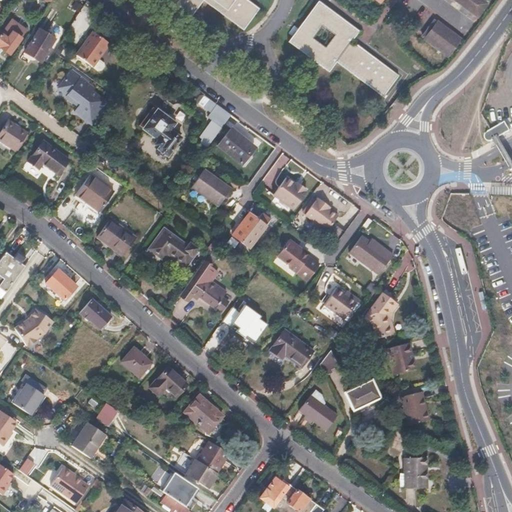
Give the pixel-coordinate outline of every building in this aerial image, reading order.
[(204,0),(203,0),(172,0),(193,15),(204,0)] [(203,0),(204,0),(244,29),(260,9),(248,0),(203,0)] [(484,0),(455,0),(477,16),(488,3),(484,0)] [(359,31),(319,1),(289,41),(330,71),(337,61),(384,95),(399,75),(352,40),(359,31)] [(2,34),(0,32),(0,48),(8,55),(26,30),(12,20),(2,34)] [(427,38),(426,40),(448,56),(461,38),(438,22),(438,23),(435,21),(424,36),(427,38)] [(107,40),(91,28),(72,55),(91,69),(103,53),(100,50),(107,40)] [(55,41),(40,30),(27,51),(43,61),(55,41)] [(67,72),(57,86),(67,94),(66,96),(73,101),(75,99),(80,103),(79,105),(89,113),(99,100),(88,93),(91,90),(67,72)] [(106,105),(99,100),(89,113),(86,118),(91,122),(106,105)] [(215,105),(210,102),(204,110),(209,113),(215,105)] [(79,105),(75,110),(86,118),(89,113),(79,105)] [(230,113),(219,105),(211,115),(223,124),(230,113)] [(155,109),(150,106),(136,124),(140,128),(155,109)] [(155,109),(140,128),(155,139),(159,142),(156,147),(153,151),(154,152),(151,156),(157,161),(160,157),(162,158),(165,153),(167,155),(171,150),(172,151),(173,148),(172,148),(181,137),(178,135),(180,134),(179,133),(179,132),(175,129),(172,129),(171,130),(170,129),(168,131),(167,130),(172,122),(155,109)] [(30,132),(9,119),(0,132),(0,141),(17,152),(30,132)] [(490,141),(509,131),(507,126),(504,122),(493,129),(486,132),(484,136),(485,139),(486,140),(490,141)] [(254,145),(230,128),(217,146),(240,163),(254,145)] [(509,171),(511,169),(511,162),(510,158),(505,150),(504,148),(498,137),(493,140),(499,151),(500,153),(504,161),(507,165),(508,169),(509,171)] [(69,159),(43,139),(28,158),(38,167),(43,161),(58,173),(69,159)] [(159,142),(155,139),(151,144),(156,147),(159,142)] [(233,184),(206,165),(193,183),(220,202),(233,184)] [(112,190),(88,173),(74,192),(98,209),(112,190)] [(292,181),(285,176),(273,192),(293,208),(305,191),(304,190),(306,188),(298,181),(296,184),(292,181)] [(316,199),(315,198),(304,213),(326,229),(337,214),(328,208),(324,205),(325,203),(318,197),(316,199)] [(255,216),(248,212),(232,234),(249,247),(256,239),(259,234),(271,218),(262,212),(259,217),(256,215),(255,216)] [(134,237),(109,219),(96,236),(122,254),(134,237)] [(196,251),(164,227),(149,248),(164,259),(168,253),(186,266),(196,251)] [(359,236),(346,253),(375,275),(390,256),(373,243),(371,246),(367,243),(359,236)] [(287,238),(274,254),(285,262),(283,264),(304,279),(316,263),(298,251),(293,247),(295,244),(287,238)] [(19,253),(16,257),(22,262),(25,258),(19,253)] [(14,260),(6,255),(0,262),(0,291),(4,294),(9,288),(17,277),(24,268),(20,265),(22,262),(16,257),(14,260)] [(212,265),(204,259),(179,294),(187,300),(193,291),(211,266),(212,265)] [(216,270),(211,266),(193,291),(221,311),(228,301),(221,296),(225,290),(210,279),(216,270)] [(76,285),(57,269),(45,283),(64,299),(76,285)] [(344,294),(334,287),(321,304),(342,319),(354,302),(344,294)] [(9,288),(4,294),(0,300),(0,312),(4,315),(19,295),(9,288)] [(396,300),(384,291),(365,316),(372,321),(376,337),(390,333),(386,313),(396,300)] [(346,292),(344,294),(354,302),(356,299),(346,292)] [(110,315),(90,298),(78,311),(87,320),(89,318),(100,327),(110,315)] [(246,303),(241,311),(234,320),(236,321),(231,329),(247,341),(252,334),(259,338),(272,320),(246,303)] [(53,321),(35,308),(29,317),(14,328),(26,345),(27,345),(27,346),(36,340),(35,339),(44,332),(53,321)] [(241,311),(237,308),(231,318),(234,320),(241,311)] [(313,349),(283,327),(268,347),(281,356),(284,353),(300,365),(313,349)] [(409,342),(387,347),(394,372),(416,367),(409,342)] [(152,362),(134,346),(120,361),(139,378),(152,362)] [(330,353),(318,362),(326,374),(339,365),(330,353)] [(186,383),(167,366),(148,386),(157,394),(165,385),(176,394),(186,383)] [(22,381),(25,383),(12,403),(29,415),(43,395),(41,394),(45,387),(26,374),(22,381)] [(345,391),(344,392),(353,410),(380,398),(371,379),(356,386),(345,391)] [(419,389),(402,393),(410,422),(429,417),(425,401),(422,402),(419,389)] [(312,394),(301,410),(329,429),(339,413),(312,394)] [(188,409),(192,413),(189,416),(199,425),(201,423),(207,429),(212,424),(215,426),(223,417),(200,396),(188,409)] [(96,419),(109,427),(119,411),(105,403),(96,419)] [(15,421),(0,411),(0,444),(1,445),(6,438),(4,437),(8,430),(15,421)] [(103,435),(85,421),(71,442),(69,443),(88,456),(103,435)] [(229,453),(209,440),(197,460),(217,472),(229,453)] [(426,456),(404,457),(405,486),(426,487),(426,456)] [(34,463),(27,458),(19,470),(26,475),(34,463)] [(195,458),(185,472),(208,486),(217,472),(197,460),(195,458)] [(12,474),(0,465),(0,493),(3,489),(2,486),(6,481),(12,474)] [(81,480),(62,466),(50,484),(76,502),(87,486),(80,481),(81,480)] [(197,487),(173,471),(161,491),(165,494),(170,497),(181,504),(184,506),(197,487)] [(279,481),(274,477),(259,497),(270,505),(271,506),(287,486),(288,484),(281,479),(279,481)] [(271,506),(270,505),(266,511),(302,511),(286,500),(295,489),(294,487),(292,490),(289,487),(287,486),(271,506)] [(295,489),(286,500),(302,511),(307,511),(314,503),(295,489)] [(161,500),(170,507),(169,509),(173,511),(189,511),(190,511),(184,506),(181,504),(170,497),(165,494),(161,500)] [(140,511),(122,500),(113,511),(140,511)]
